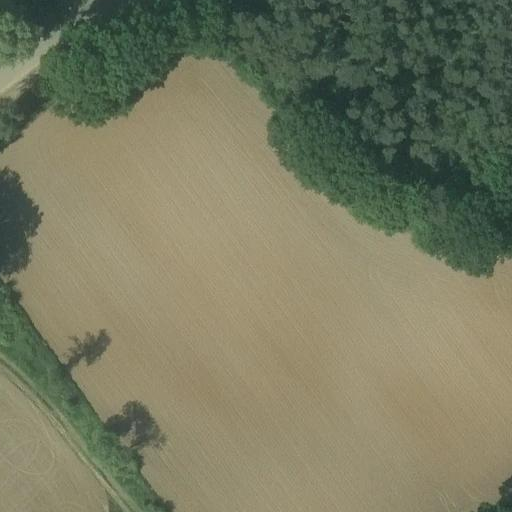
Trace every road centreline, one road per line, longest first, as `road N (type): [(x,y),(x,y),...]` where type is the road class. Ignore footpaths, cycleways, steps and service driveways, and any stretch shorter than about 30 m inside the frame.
road 1 (track): [(140,511),(68,412),(0,356)]
road 2 (residential): [(115,0),(58,33),(0,82)]
